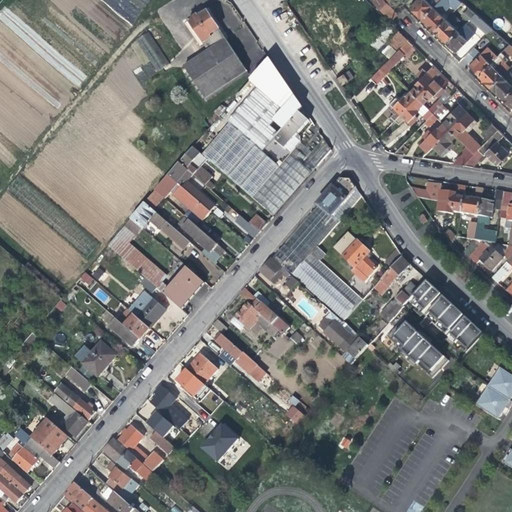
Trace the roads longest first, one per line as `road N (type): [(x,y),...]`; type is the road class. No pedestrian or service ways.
road 1 (residential): [(26,511),(340,148)]
road 2 (unclassified): [(511,338),(402,240),(347,161)]
road 3 (track): [(0,190),(137,29)]
road 4 (unclassified): [(340,148),(240,0)]
road 5 (residential): [(347,161),(511,180)]
road 6 (residential): [(511,130),(406,23)]
